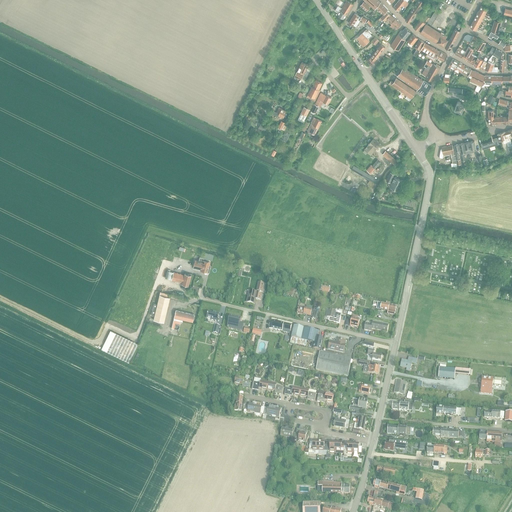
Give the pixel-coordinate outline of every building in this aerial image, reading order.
[(337,15),(344,19),(353,4),(347,0),(346,0),(342,8),(338,5),(335,10),(338,13),(337,15)] [(379,9),(384,4),(381,2),(378,0),(365,0),(373,8),(375,9),(377,7),(379,9)] [(403,5),(405,7),(409,2),(406,0),(398,0),(394,6),(399,10),(403,5)] [(415,15),(416,15),(424,2),(420,0),(418,0),(409,14),(407,17),(405,20),(410,23),(415,15)] [(360,5),(366,10),(370,7),(364,1),(360,5)] [(483,3),(480,9),(488,13),(492,7),(483,3)] [(384,14),(386,11),(388,9),(384,4),(379,9),(382,12),(380,13),(382,15),(384,14)] [(480,9),(477,15),(485,19),(488,13),(480,9)] [(432,40),(438,31),(435,29),(431,26),(440,11),(437,10),(437,11),(436,10),(427,24),(426,23),(420,32),(432,40)] [(385,20),(386,19),(390,14),(386,11),(384,14),(382,15),(378,19),(368,30),(372,33),(375,29),(374,27),(380,20),(382,18),(385,20)] [(355,13),(349,22),(353,25),(353,24),(356,26),(360,21),(359,20),(361,17),(355,13)] [(386,19),(392,25),(390,26),(391,27),(395,30),(401,24),(390,14),(386,19)] [(477,15),(473,21),(482,25),(485,19),(477,15)] [(414,26),(419,31),(423,26),(426,22),(420,18),(414,26)] [(492,31),(498,33),(502,21),(495,19),(492,31)] [(473,21),(470,27),(478,31),(482,25),(473,21)] [(405,39),(410,32),(405,28),(402,31),(401,30),(398,33),(397,35),(391,45),(398,50),(406,39),(405,39)] [(450,38),(455,41),(460,31),(455,28),(453,31),(452,33),(450,38)] [(366,29),(357,38),(364,45),(369,41),(367,39),(371,35),(366,29)] [(438,31),(432,40),(436,42),(444,47),(448,40),(446,39),(447,36),(440,32),(438,31)] [(408,43),(411,46),(418,38),(413,34),(408,40),(409,41),(408,43)] [(450,51),(455,41),(450,38),(445,48),(450,51)] [(372,45),(373,43),(375,41),(373,39),(372,42),(366,48),(369,50),(373,45),(372,45)] [(413,55),(416,57),(420,50),(424,42),(419,39),(414,47),(417,48),(413,55)] [(481,39),(475,48),(481,51),(486,43),(481,39)] [(430,59),(436,48),(425,42),(421,49),(419,52),(430,59)] [(376,50),(380,53),(385,47),(381,44),(376,50)] [(467,60),(471,53),(474,49),(468,46),(465,51),(462,58),(467,60)] [(462,58),(465,51),(458,47),(455,54),(462,58)] [(436,48),(430,59),(433,60),(436,57),(444,62),(445,60),(448,55),(436,48)] [(493,54),(497,56),(499,58),(502,52),(496,48),(496,49),(493,54)] [(375,60),(380,53),(376,50),(371,56),(375,60)] [(484,60),(486,57),(484,56),(483,58),(480,56),(483,52),(481,51),(479,54),(478,57),(474,64),(480,67),(484,60)] [(471,53),(467,60),(474,64),(477,57),(471,53)] [(485,69),(491,71),(498,71),(498,67),(494,66),(495,63),(494,63),(495,61),(497,56),(493,54),(489,59),(488,61),(486,65),(485,69)] [(484,60),(480,67),(485,69),(488,62),(486,61),(488,58),(486,57),(484,60)] [(455,69),(459,62),(453,58),(449,66),(455,69)] [(297,72),(295,76),(301,79),(301,78),(302,76),(303,75),(302,75),(303,73),(304,74),(306,70),(308,64),(302,61),(299,67),(297,70),(298,71),(297,72)] [(462,72),(466,66),(459,62),(455,69),(455,70),(458,72),(459,71),(462,72)] [(428,65),(427,68),(429,70),(428,72),(433,74),(433,73),(436,75),(441,67),(440,67),(440,66),(437,64),(436,65),(433,63),(431,67),(428,65)] [(429,70),(424,66),(423,66),(420,70),(423,71),(424,70),(425,71),(423,75),(426,76),(425,77),(433,81),(436,75),(433,73),(433,74),(428,72),(429,70)] [(471,76),(474,70),(472,69),(466,66),(462,72),(468,76),(468,75),(471,76)] [(417,90),(425,95),(431,85),(404,67),(397,76),(417,90)] [(484,83),(485,75),(474,70),(471,76),(469,81),(477,85),(475,90),(478,91),(483,85),(484,83)] [(492,82),(492,76),(485,75),(484,83),(483,85),(491,85),(492,82)] [(492,76),(492,82),(496,82),(495,83),(498,83),(498,84),(500,84),(501,82),(503,82),(503,76),(492,76)] [(409,101),(416,91),(396,78),(393,82),(391,80),(389,83),(404,94),(403,96),(409,101)] [(320,90),(319,89),(322,83),(316,79),(313,86),(312,86),(307,97),(315,101),(320,90)] [(315,104),(311,111),(315,113),(319,106),(321,100),(324,102),(328,104),(331,97),(324,93),(321,92),(315,104)] [(487,102),(492,105),(495,98),(490,95),(487,102)] [(511,101),(509,101),(500,98),(498,104),(506,106),(507,104),(509,104),(508,109),(511,109),(511,101)] [(455,109),(462,112),(465,105),(458,101),(455,109)] [(279,115),(283,117),(287,111),(279,107),(276,113),(270,110),(268,114),(270,115),(271,114),(278,117),(279,115)] [(304,107),(301,113),(307,116),(310,109),(304,107)] [(496,116),(496,123),(509,123),(511,122),(511,109),(507,109),(506,114),(508,114),(508,117),(496,116)] [(311,124),(309,128),(316,132),(318,127),(322,120),(314,117),(311,124)] [(509,137),(508,131),(505,132),(505,131),(497,134),(499,140),(503,139),(504,143),(507,142),(508,147),(511,145),(511,142),(509,137)] [(483,144),(481,145),(483,149),(489,147),(488,143),(493,142),(494,145),(499,144),(497,137),(492,139),(492,136),(482,139),(483,144)] [(364,149),(371,155),(380,145),(373,139),(364,149)] [(456,156),(455,156),(453,145),(442,147),(442,148),(441,148),(439,158),(443,158),(444,155),(451,154),(453,163),(451,163),(451,167),(457,167),(456,156)] [(395,155),(393,157),(386,150),(382,154),(396,166),(400,160),(395,155)] [(366,170),(370,174),(381,162),(377,159),(372,166),(371,165),(366,170)] [(352,169),(375,183),(377,180),(354,166),(352,169)] [(390,172),(386,180),(390,182),(391,182),(392,182),(390,186),(398,190),(400,187),(401,185),(403,181),(395,176),(395,177),(393,176),(394,174),(390,172)] [(195,260),(193,267),(201,269),(200,270),(207,272),(209,264),(207,264),(208,261),(208,260),(212,261),(214,255),(205,253),(204,258),(200,257),(198,261),(195,260)] [(184,274),(184,275),(167,270),(165,278),(182,283),(181,284),(188,286),(191,275),(184,274)] [(257,291),(259,291),(258,293),(249,291),(247,302),(255,304),(256,299),(261,300),(264,284),(259,282),(257,291)] [(153,320),(163,322),(170,294),(160,292),(153,320)] [(377,302),(376,309),(380,310),(388,312),(390,312),(390,314),(395,315),(397,306),(389,305),(386,304),(382,303),(377,302)] [(312,310),(305,309),(305,308),(299,306),(298,308),(297,314),(310,317),(312,310)] [(183,319),(192,322),(194,314),(176,310),(173,320),(182,322),(183,319)] [(336,310),(335,312),(327,310),(326,317),(329,317),(328,321),(336,323),(339,323),(340,320),(339,320),(339,318),(340,318),(342,312),(336,310)] [(217,321),(219,313),(215,312),(215,313),(208,311),(207,318),(211,319),(211,320),(217,321)] [(241,318),(229,315),(227,327),(242,331),(244,323),(240,323),(241,318)] [(354,326),(358,327),(360,320),(357,319),(358,317),(352,316),(350,327),(353,327),(354,326)] [(289,331),(290,331),(291,325),(271,321),(269,328),(289,333),(289,331)] [(386,332),(388,325),(373,322),(372,324),(366,323),(364,330),(371,332),(371,329),(386,332)] [(311,348),(321,350),(323,338),(320,337),(320,336),(318,336),(319,331),(294,326),(290,343),(307,347),(308,341),(312,342),(311,348)] [(101,349),(129,363),(138,344),(110,331),(101,349)] [(345,341),(342,340),(341,340),(337,339),(337,343),(330,341),(328,349),(343,353),(343,352),(342,352),(343,350),(345,341)] [(369,349),(368,354),(373,355),(372,359),(381,361),(382,355),(373,354),(374,350),(369,349)] [(316,370),(347,377),(351,359),(320,352),(316,370)] [(412,363),(416,364),(417,359),(409,357),(408,361),(402,359),(400,367),(408,368),(408,371),(410,371),(412,363)] [(369,373),(378,375),(379,367),(370,365),(369,373)] [(455,368),(455,369),(440,368),(439,377),(454,379),(455,373),(470,375),(470,370),(455,368)] [(242,387),(249,389),(251,381),(243,380),(244,377),(236,376),(234,384),(240,385),(240,384),(242,385),(242,387)] [(493,385),(501,386),(502,378),(494,377),(494,379),(493,379),(493,378),(483,377),(482,386),(481,393),(492,394),(493,384),(494,384),(493,385)] [(267,390),(269,382),(261,381),(260,383),(253,382),(252,389),(259,390),(259,388),(261,388),(261,389),(267,390)] [(394,393),(404,395),(406,383),(397,381),(394,393)] [(269,382),(267,390),(273,391),(275,391),(274,393),(282,395),(283,387),(276,386),(277,384),(269,382)] [(359,392),(369,394),(370,387),(360,385),(359,392)] [(300,396),(301,388),(293,387),(293,389),(286,388),(284,395),(292,397),(292,394),(294,394),(294,395),(300,396)] [(301,388),(300,396),(306,397),(307,397),(307,399),(314,401),(316,394),(309,392),(309,390),(301,388)] [(326,401),(332,402),(334,394),(319,392),(317,401),(324,403),(325,400),(326,401)] [(243,398),(244,398),(244,397),(237,396),(236,403),(235,405),(234,410),(241,411),(243,398)] [(350,406),(349,410),(362,412),(362,409),(366,410),(368,401),(360,399),(359,405),(354,404),(353,406),(350,406)] [(392,409),(412,411),(413,401),(404,400),(404,404),(393,403),(392,409)] [(263,414),(264,408),(260,407),(261,404),(253,402),(253,404),(249,403),(247,411),(263,414)] [(264,408),(263,414),(279,418),(280,409),(276,408),(276,407),(269,405),(268,408),(264,408)] [(437,407),(436,414),(456,416),(460,416),(461,409),(457,409),(444,408),(444,407),(437,407)] [(341,420),(339,428),(345,429),(345,428),(348,429),(349,421),(346,420),(346,421),(341,420)] [(387,434),(413,436),(414,428),(388,426),(387,434)] [(295,440),(296,433),(293,433),(293,431),(292,431),(293,428),(286,427),(286,428),(282,428),(280,436),(291,438),(291,439),(295,440)] [(296,433),(295,440),(298,440),(298,441),(306,443),(309,436),(306,435),(307,431),(297,429),(296,433)] [(441,437),(464,439),(465,432),(433,430),(433,436),(441,437)] [(494,446),(501,446),(502,434),(487,433),(488,430),(480,430),(479,439),(487,440),(486,442),(494,442),(494,446)] [(386,442),(385,450),(393,452),(394,448),(406,449),(407,442),(393,440),(393,443),(386,442)] [(318,451),(318,442),(313,442),(312,444),(309,444),(309,450),(312,450),(318,451)] [(326,451),(327,445),(324,445),(324,442),(318,442),(318,451),(323,451),(326,451)] [(335,452),(336,443),(330,443),(330,445),(327,445),(326,451),(329,451),(329,452),(335,452)] [(344,452),(344,446),(341,446),(341,443),(336,443),(335,452),(341,452),(344,452)] [(353,453),(353,444),(347,444),(347,446),(344,446),(344,452),(347,452),(347,453),(353,453)] [(353,444),(353,453),(358,453),(361,453),(362,447),(359,447),(359,444),(353,444)] [(428,444),(427,453),(430,453),(430,456),(434,457),(434,453),(447,455),(447,447),(431,445),(431,444),(428,444)] [(486,450),(483,450),(476,449),(475,457),(483,458),(483,454),(485,455),(485,456),(489,456),(490,450),(486,450)] [(383,475),(400,478),(401,471),(378,467),(377,472),(383,474),(383,475)] [(388,483),(388,484),(374,480),(373,485),(374,486),(374,487),(379,489),(404,495),(406,488),(388,483)] [(338,493),(349,494),(349,486),(341,485),(341,483),(333,483),(333,482),(318,482),(318,486),(323,486),(322,493),(338,493)] [(422,499),(425,499),(426,496),(425,496),(425,494),(423,493),(424,490),(413,488),(413,491),(417,491),(415,499),(422,500),(422,499)] [(381,506),(391,509),(393,504),(369,497),(367,502),(369,503),(368,504),(374,506),(374,505),(381,507),(381,506)] [(303,502),(302,511),(320,511),(320,502),(303,502)]
